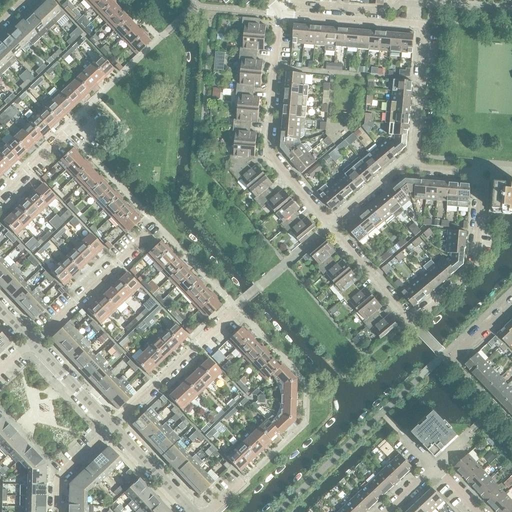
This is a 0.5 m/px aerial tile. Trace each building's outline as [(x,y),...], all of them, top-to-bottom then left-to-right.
[(43,0),(39,5),(56,23),(64,15),(49,0),(43,0)] [(98,0),(91,7),(99,15),(114,0),(98,0)] [(114,0),(99,15),(106,23),(120,10),(116,6),(118,4),(114,0)] [(65,3),(61,6),(69,14),(72,11),(67,6),(68,5),(65,3)] [(56,23),(39,5),(31,12),(48,30),(56,23)] [(74,9),(72,11),(69,14),(73,19),(79,14),(74,9)] [(120,10),(106,23),(114,31),(130,16),(126,12),(124,15),(120,10)] [(48,30),(31,12),(23,20),(40,38),(48,30)] [(130,16),(114,31),(121,39),(135,26),(131,22),(133,20),(130,16)] [(244,36),(265,38),(266,26),(259,25),(260,19),(243,18),(242,24),(245,25),(244,36)] [(15,27),(29,42),(32,45),(40,38),(23,20),(15,27)] [(304,44),(306,23),(302,23),(302,26),(294,25),(293,43),(304,44)] [(309,23),(306,23),(304,44),(315,45),(316,27),(309,26),(309,23)] [(324,27),(316,27),(315,45),(325,46),(327,25),(324,24),(324,27)] [(327,25),(325,46),(336,47),(338,29),(330,28),(331,25),(327,25)] [(139,30),(135,26),(121,39),(129,47),(144,32),(141,28),(139,30)] [(338,29),(336,47),(347,48),(349,26),(345,26),(345,29),(338,29)] [(349,26),(347,48),(358,49),(359,30),(352,30),(352,27),(349,26)] [(29,42),(15,27),(7,35),(21,49),(29,42)] [(359,30),(358,49),(369,50),(371,28),(367,28),(367,31),(359,30)] [(374,29),(371,28),(369,50),(380,51),(381,32),(374,32),(374,29)] [(381,32),(380,51),(390,52),(392,30),(389,30),(389,33),(381,32)] [(396,31),(392,30),(390,52),(401,53),(403,34),(395,34),(396,31)] [(144,32),(129,47),(136,55),(150,42),(146,38),(148,36),(144,32)] [(403,34),(401,53),(412,54),(414,32),(410,32),(410,35),(403,34)] [(7,35),(0,41),(0,42),(13,57),(21,49),(7,35)] [(265,38),(244,36),(243,48),(240,48),(240,54),(257,56),(257,50),(264,51),(265,38)] [(0,42),(0,58),(9,68),(17,60),(13,57),(0,42)] [(215,55),(214,70),(223,71),(225,53),(216,52),(215,55)] [(257,56),(240,54),(239,60),(242,61),(241,72),(262,74),(263,62),(256,61),(257,56)] [(92,64),(105,77),(113,69),(100,56),(92,64)] [(37,57),(33,61),(39,68),(43,64),(37,57)] [(9,68),(0,58),(0,73),(1,75),(9,68)] [(105,77),(92,64),(84,71),(97,85),(105,77)] [(27,71),(19,78),(23,83),(28,79),(31,82),(34,79),(27,71)] [(84,71),(77,79),(89,92),(97,85),(84,71)] [(262,74),(241,72),(240,84),(237,84),(236,90),(254,91),(254,86),(261,86),(262,74)] [(286,84),(305,85),(305,74),(287,72),(286,84)] [(77,79),(69,86),(82,100),(89,92),(77,79)] [(393,91),(411,93),(412,82),(394,80),(393,91)] [(305,85),(286,84),(285,94),(308,96),(309,86),(305,85)] [(69,86),(61,94),(74,107),(82,100),(69,86)] [(213,88),(213,98),(220,98),(221,89),(213,88)] [(57,90),(50,98),(66,115),(74,107),(61,94),(57,90)] [(254,91),(236,90),(236,96),(239,96),(238,108),(259,110),(260,97),(253,97),(254,91)] [(393,91),(392,102),(411,104),(411,93),(393,91)] [(285,94),(284,105),(307,107),(308,96),(285,94)] [(66,115),(50,98),(42,105),(45,108),(58,122),(66,115)] [(411,104),(392,102),(387,102),(386,112),(410,114),(411,104)] [(307,107),(284,105),(283,116),(306,118),(307,107)] [(58,122),(45,108),(37,116),(50,130),(58,122)] [(234,120),(233,126),(250,127),(251,122),(258,122),(259,110),(238,108),(237,120),(234,120)] [(410,114),(386,112),(385,123),(390,123),(409,125),(410,114)] [(50,130),(37,116),(34,113),(26,120),(29,123),(42,137),(50,130)] [(306,118),(283,116),(282,127),(305,129),(306,118)] [(29,123),(22,131),(34,144),(42,137),(29,123)] [(409,125),(390,123),(389,135),(395,136),(395,141),(407,147),(409,125)] [(364,125),(362,127),(368,135),(372,129),(364,125)] [(250,127),(233,126),(233,132),(236,132),(235,144),(256,146),(257,133),(250,133),(250,127)] [(282,127),(280,148),(293,144),(294,139),(300,140),(300,138),(301,138),(304,137),(305,129),(282,127)] [(22,131),(14,138),(26,152),(34,144),(22,131)] [(14,138),(6,146),(18,159),(26,152),(14,138)] [(387,139),(378,147),(392,163),(395,161),(393,159),(407,147),(395,141),(391,144),(387,139)] [(256,146),(235,144),(234,156),(231,155),(230,164),(226,164),(226,170),(230,170),(248,164),(248,158),(255,158),(256,146)] [(293,144),(280,148),(294,165),(309,153),(313,150),(307,144),(304,144),(302,145),(301,144),(297,148),(293,144)] [(18,159),(6,146),(0,151),(0,155),(11,167),(18,159)] [(66,170),(79,157),(75,153),(78,151),(74,147),(58,162),(66,170)] [(378,147),(370,154),(382,168),(388,163),(389,165),(392,163),(378,147)] [(335,156),(341,151),(337,148),(332,152),(335,156)] [(382,168),(370,154),(367,150),(358,157),(376,177),(378,175),(376,173),(382,168)] [(309,153),(294,165),(302,174),(316,162),(309,153)] [(0,155),(0,171),(3,174),(11,167),(0,155)] [(333,159),(329,155),(324,159),(328,164),(333,159)] [(79,157),(66,170),(73,178),(89,163),(85,159),(83,162),(79,157)] [(376,177),(358,157),(350,164),(365,182),(371,177),(373,179),(376,177)] [(92,167),(89,163),(73,178),(81,186),(94,173),(90,169),(92,167)] [(248,164),(230,170),(239,181),(241,179),(249,188),(265,175),(257,165),(252,169),(248,164)] [(322,170),(318,164),(313,169),(317,174),(322,170)] [(365,182),(350,164),(342,171),(345,174),(359,191),(362,189),(360,186),(365,182)] [(317,174),(313,169),(308,173),(312,178),(317,174)] [(94,173),(81,186),(88,194),(104,179),(100,175),(98,177),(94,173)] [(359,191),(345,174),(337,181),(349,196),(354,191),(356,193),(359,191)] [(273,184),(265,175),(249,188),(256,197),(254,199),(258,204),(271,193),(268,189),(273,184)] [(104,179),(88,194),(96,202),(109,189),(105,185),(107,183),(104,179)] [(410,192),(406,179),(389,193),(401,207),(410,200),(406,195),(410,192)] [(427,181),(406,179),(410,192),(415,192),(414,199),(426,200),(427,181)] [(511,211),(511,180),(491,179),(489,213),(496,213),(502,214),(505,215),(505,211),(507,211),(511,211)] [(349,196),(337,181),(329,188),(343,205),(345,203),(343,200),(349,196)] [(438,182),(427,181),(426,200),(437,200),(438,182)] [(449,183),(438,182),(437,200),(447,201),(449,183)] [(449,183),(447,201),(447,206),(458,207),(460,184),(449,183)] [(32,190),(47,206),(56,198),(43,184),(38,189),(36,186),(32,190)] [(343,205),(329,188),(325,184),(317,192),(332,210),(338,205),(340,207),(343,205)] [(471,185),(460,184),(458,207),(469,208),(471,185)] [(113,193),(109,189),(96,202),(103,210),(119,195),(115,191),(113,193)] [(31,196),(27,200),(39,213),(47,206),(32,190),(29,193),(31,196)] [(275,197),(271,193),(258,204),(262,209),(268,204),(276,213),(292,199),(284,190),(275,197)] [(381,200),(395,217),(396,218),(404,211),(401,207),(389,193),(381,200)] [(119,195),(103,210),(111,217),(124,205),(120,201),(122,198),(119,195)] [(292,199),(276,213),(283,222),(281,224),(285,229),(298,218),(294,213),(300,209),(292,199)] [(39,213),(27,200),(23,203),(21,201),(17,205),(32,220),(39,213)] [(395,217),(381,200),(373,207),(385,221),(386,224),(395,217)] [(32,220),(17,205),(13,208),(15,211),(11,214),(24,228),(32,220)] [(128,209),(124,205),(111,217),(118,225),(134,210),(130,207),(128,209)] [(385,221),(373,207),(364,214),(376,228),(385,221)] [(137,214),(134,210),(118,225),(126,234),(139,221),(135,216),(137,214)] [(24,228),(11,214),(7,218),(5,216),(1,220),(16,236),(24,228)] [(364,214),(356,221),(368,235),(371,239),(380,232),(376,228),(364,214)] [(57,215),(49,223),(56,230),(59,228),(56,225),(61,220),(60,218),(57,215)] [(301,222),(298,218),(285,229),(289,233),(291,231),(297,238),(301,244),(309,237),(307,235),(315,228),(307,217),(301,222)] [(368,235),(356,221),(347,228),(359,243),(368,235)] [(447,242),(466,243),(467,232),(448,230),(447,242)] [(82,242),(95,256),(103,248),(90,234),(82,242)] [(82,242),(74,250),(87,263),(95,256),(82,242)] [(154,263),(170,248),(166,244),(164,246),(160,242),(146,255),(154,263)] [(319,249),(316,246),(309,253),(313,258),(319,265),(317,267),(321,271),(334,260),(330,256),(336,252),(327,242),(319,249)] [(466,243),(447,242),(446,253),(452,253),(452,259),(464,265),(466,243)] [(396,252),(402,247),(398,243),(393,248),(396,252)] [(173,252),(170,248),(154,263),(161,271),(175,258),(171,254),(173,252)] [(87,263),(74,250),(66,257),(79,271),(87,263)] [(66,257),(59,264),(71,278),(79,271),(66,257)] [(444,257),(435,265),(447,279),(464,265),(452,259),(448,262),(444,257)] [(175,258),(161,271),(169,279),(184,264),(181,260),(179,262),(175,258)] [(0,277),(10,268),(3,260),(0,262),(0,277)] [(337,265),(334,260),(321,271),(325,276),(327,274),(335,283),(351,270),(343,260),(337,265)] [(14,264),(10,268),(0,277),(0,286),(3,289),(21,272),(14,264)] [(71,278),(59,264),(50,272),(63,286),(71,278)] [(188,268),(184,264),(169,279),(176,287),(190,274),(186,270),(188,268)] [(435,265),(427,272),(439,286),(447,279),(435,265)] [(351,270),(335,283),(332,285),(344,299),(357,288),(353,284),(359,279),(351,270)] [(21,272),(3,289),(10,297),(25,283),(29,280),(21,272)] [(439,286),(427,272),(418,278),(431,293),(439,286)] [(117,279),(132,294),(140,287),(127,273),(123,277),(121,275),(117,279)] [(194,278),(190,274),(176,287),(184,295),(200,280),(196,276),(194,278)] [(431,293),(418,278),(410,285),(422,300),(431,293)] [(132,294),(117,279),(113,282),(115,284),(111,288),(124,302),(132,294)] [(203,283),(200,280),(184,295),(191,302),(205,290),(201,285),(203,283)] [(32,291),(25,283),(10,297),(18,305),(32,291)] [(422,300),(410,285),(402,293),(414,307),(422,300)] [(36,288),(32,291),(18,305),(25,313),(40,299),(44,296),(36,288)] [(124,302),(111,288),(107,292),(105,290),(101,294),(116,309),(124,302)] [(361,292),(357,288),(344,299),(348,304),(350,302),(358,311),(374,297),(366,288),(361,292)] [(209,294),(205,290),(191,302),(199,310),(214,295),(211,292),(209,294)] [(323,293),(317,298),(320,302),(326,297),(323,293)] [(100,299),(96,303),(108,317),(116,309),(101,294),(98,297),(100,299)] [(218,299),(214,295),(199,310),(206,318),(220,306),(216,301),(218,299)] [(382,307),(374,297),(358,311),(365,320),(363,322),(367,327),(380,315),(377,311),(382,307)] [(48,307),(40,299),(25,313),(33,321),(48,307)] [(170,308),(162,300),(160,303),(167,311),(170,308)] [(108,317),(96,303),(91,307),(89,305),(85,309),(100,325),(108,317)] [(173,311),(170,308),(167,311),(174,319),(177,316),(177,315),(179,313),(175,308),(173,311)] [(335,308),(330,312),(333,317),(338,312),(335,308)] [(384,320),(380,315),(367,327),(371,331),(373,329),(381,339),(398,325),(389,315),(384,320)] [(148,326),(145,324),(143,321),(137,326),(140,329),(141,329),(143,331),(148,326)] [(58,347),(76,330),(68,322),(50,339),(58,347)] [(166,331),(179,344),(188,337),(175,323),(166,331)] [(511,344),(511,333),(505,327),(497,334),(509,347),(511,344)] [(235,349),(251,334),(247,330),(245,332),(241,328),(228,341),(235,349)] [(83,338),(76,330),(58,347),(65,355),(80,341),(83,338)] [(179,344),(166,331),(159,338),(171,352),(179,344)] [(0,348),(2,351),(10,343),(0,332),(0,348)] [(108,337),(104,333),(98,339),(102,344),(108,337)] [(255,338),(251,334),(235,349),(243,357),(256,344),(252,340),(255,338)] [(356,344),(361,340),(358,336),(352,340),(356,344)] [(496,343),(499,340),(495,336),(488,343),(491,347),(496,343)] [(171,352),(159,338),(151,346),(164,359),(171,352)] [(124,344),(121,347),(124,349),(132,342),(130,339),(124,344)] [(87,349),(80,341),(65,355),(73,363),(87,349)] [(490,346),(488,343),(480,350),(481,352),(482,351),(484,352),(490,346)] [(260,348),(256,344),(243,357),(250,365),(266,350),(262,346),(260,348)] [(164,359),(151,346),(143,353),(156,367),(164,359)] [(87,349),(73,363),(80,370),(95,357),(87,349)] [(266,350),(250,365),(258,373),(271,360),(267,355),(269,353),(266,350)] [(156,367),(143,353),(135,361),(148,375),(156,367)] [(472,373),(485,361),(477,353),(465,365),(472,373)] [(222,362),(218,359),(214,354),(211,357),(219,365),(222,362)] [(95,357),(80,370),(88,378),(102,364),(95,357)] [(202,361),(198,365),(213,380),(222,372),(209,359),(204,363),(202,361)] [(271,375),(281,365),(277,362),(275,364),(271,360),(258,373),(266,381),(271,375)] [(485,361),(472,373),(480,381),(492,369),(485,361)] [(222,362),(219,365),(226,373),(229,370),(228,369),(231,366),(227,362),(224,365),(222,362)] [(110,372),(102,364),(88,378),(95,386),(110,372)] [(213,380),(198,365),(195,368),(197,370),(193,374),(205,388),(213,380)] [(281,365),(271,375),(276,381),(278,387),(295,380),(281,365)] [(492,369),(480,381),(487,389),(500,377),(492,369)] [(110,372),(95,386),(103,394),(117,380),(110,372)] [(186,376),(183,379),(198,395),(205,388),(193,374),(189,378),(186,376)] [(500,377),(487,389),(495,397),(507,385),(500,377)] [(239,381),(236,384),(241,389),(244,386),(247,384),(244,381),(244,380),(242,378),(239,381)] [(181,385),(177,389),(190,403),(198,395),(183,379),(179,383),(181,385)] [(124,388),(117,380),(103,394),(110,402),(124,388)] [(295,380),(278,387),(280,392),(281,392),(280,400),(295,400),(295,380)] [(511,395),(511,389),(507,385),(495,397),(502,405),(511,395)] [(124,388),(110,402),(118,410),(132,396),(124,388)] [(190,403),(177,389),(173,393),(171,391),(167,395),(182,410),(190,403)] [(511,410),(511,395),(502,405),(510,413),(511,410)] [(295,400),(280,400),(280,407),(279,407),(277,413),(294,420),(295,400)] [(139,433),(154,419),(146,411),(132,425),(139,433)] [(435,412),(422,424),(412,433),(417,439),(415,441),(418,444),(420,441),(435,458),(458,436),(435,412)] [(275,418),(270,423),(270,424),(279,434),(279,435),(294,420),(277,413),(275,418)] [(1,417),(0,417),(0,432),(8,425),(1,417)] [(154,419),(139,433),(147,441),(161,427),(154,419)] [(270,424),(270,423),(267,420),(258,428),(271,441),(279,434),(270,424)] [(213,427),(216,430),(218,433),(223,429),(221,426),(218,423),(213,427)] [(8,425),(0,432),(0,447),(16,433),(8,425)] [(161,427),(147,441),(154,448),(169,435),(161,427)] [(216,430),(213,427),(205,435),(208,438),(216,430)] [(271,441),(258,428),(251,435),(263,449),(271,441)] [(23,441),(16,433),(0,447),(0,450),(6,457),(9,454),(23,441)] [(169,435),(154,448),(162,456),(176,442),(169,435)] [(251,435),(243,443),(256,456),(263,449),(251,435)] [(239,439),(232,447),(248,464),(256,456),(243,443),(239,439)] [(179,440),(176,442),(162,456),(169,464),(184,450),(187,447),(179,440)] [(31,448),(23,441),(9,454),(16,463),(18,461),(31,448)] [(108,447),(100,454),(114,469),(122,461),(108,447)] [(248,464),(232,447),(223,455),(240,472),(248,464)] [(45,464),(31,448),(18,461),(28,471),(45,464)] [(184,450),(169,464),(177,472),(191,458),(184,450)] [(490,464),(497,458),(492,452),(485,458),(490,464)] [(100,454),(92,462),(106,476),(114,469),(100,454)] [(413,468),(400,454),(392,461),(392,462),(405,476),(413,468)] [(462,476),(476,463),(475,462),(468,454),(454,467),(462,476)] [(191,458),(177,472),(184,480),(199,466),(202,462),(195,455),(191,458)] [(92,462),(85,469),(96,482),(98,484),(106,476),(92,462)] [(405,476),(392,462),(391,462),(384,469),(397,483),(405,476)] [(483,470),(476,463),(462,476),(469,483),(483,470)] [(28,471),(27,485),(45,486),(45,464),(28,471)] [(206,474),(199,466),(184,480),(191,488),(206,474)] [(85,469),(69,484),(86,492),(96,482),(85,469)] [(397,483),(384,469),(377,476),(376,477),(389,491),(397,483)] [(210,470),(206,474),(191,488),(199,496),(217,478),(210,470)] [(490,478),(483,470),(469,483),(477,491),(491,478),(490,478)] [(389,491),(376,477),(375,477),(368,484),(381,498),(389,491)] [(132,501),(146,487),(139,478),(124,492),(132,501)] [(498,486),(491,479),(491,478),(477,491),(484,499),(498,486)] [(86,492),(69,484),(68,506),(86,506),(86,492)] [(381,498),(368,484),(361,491),(360,492),(373,505),(381,498)] [(20,485),(20,496),(45,496),(45,486),(27,485),(20,485)] [(498,486),(484,499),(492,507),(506,494),(505,493),(498,486)] [(146,487),(132,501),(139,508),(154,494),(146,487)] [(424,496),(436,508),(444,501),(432,488),(424,496)] [(366,511),(373,505),(360,492),(352,499),(364,511),(366,511)] [(150,511),(161,502),(154,494),(139,508),(142,511),(150,511)] [(502,511),(511,502),(511,500),(506,495),(506,494),(492,507),(496,511),(502,511)] [(45,496),(20,496),(19,507),(24,507),(44,507),(45,496)] [(424,496),(416,503),(424,511),(432,511),(436,508),(424,496)] [(364,511),(352,499),(345,506),(349,511),(364,511)] [(166,511),(169,510),(161,502),(150,511),(166,511)] [(511,511),(511,502),(502,511),(511,511)] [(424,511),(416,503),(408,511),(409,511),(424,511)]
